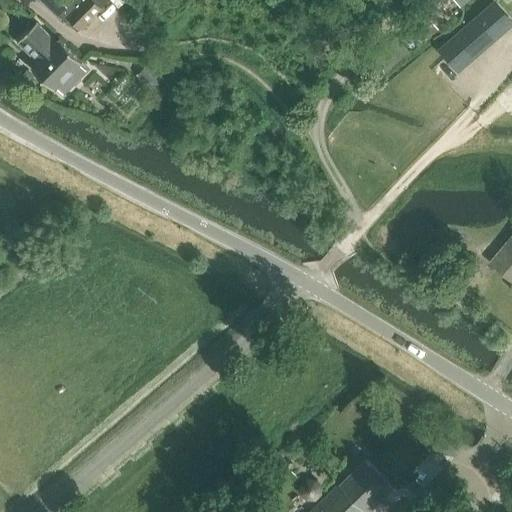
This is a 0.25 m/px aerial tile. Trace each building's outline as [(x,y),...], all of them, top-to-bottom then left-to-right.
[(59,0),(46,0),(61,13),(61,14),(68,7),(67,7),(59,0)] [(61,14),(59,15),(66,22),(70,19),(81,29),(102,8),(103,7),(109,0),(74,0),(68,7),(61,14)] [(486,10),(441,49),(459,70),(461,68),(504,30),(491,15),(486,10)] [(419,46),(440,29),(427,14),(407,31),(419,46)] [(83,61),(60,38),(52,46),(44,38),(49,33),(37,22),(18,41),(29,53),(31,51),(40,59),(32,67),(55,90),(58,86),(59,87),(81,65),(80,64),(83,61)] [(163,78),(149,64),(140,73),(155,87),(163,78)] [(511,237),(491,261),(511,278),(511,237)] [(340,511),(367,511),(393,486),(366,459),(327,498),(340,511)] [(340,511),(327,498),(313,511),(340,511)]
